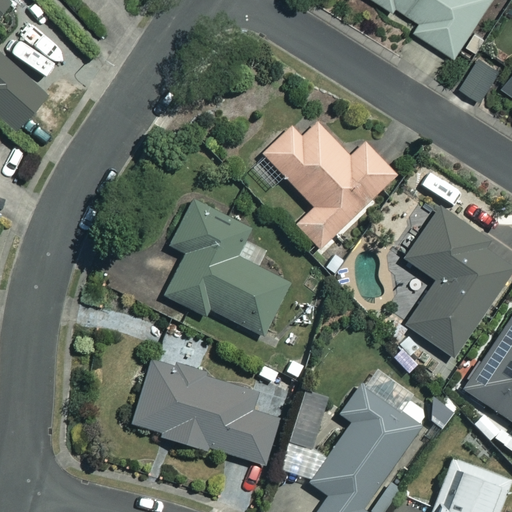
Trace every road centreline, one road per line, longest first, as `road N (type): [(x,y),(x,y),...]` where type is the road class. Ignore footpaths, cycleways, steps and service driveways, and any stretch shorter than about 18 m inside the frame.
road 1 (residential): [(15,487),(32,306),(58,220),(198,0)]
road 2 (residential): [(249,0),(511,165)]
